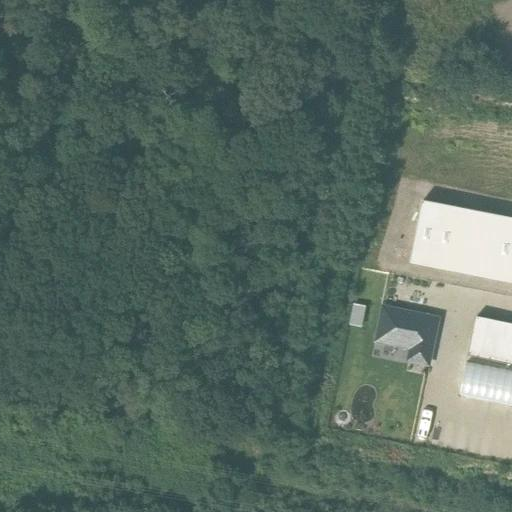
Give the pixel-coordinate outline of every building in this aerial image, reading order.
[(440,174),(511,188),(511,111),(454,100),(440,174)] [(511,220),(423,203),(411,266),(511,285),(511,220)] [(438,321),(384,310),(378,343),(412,350),(410,362),(429,366),(438,321)] [(511,325),(477,318),(468,358),(511,366),(511,325)] [(511,407),(511,373),(467,364),(460,396),(511,407)]
